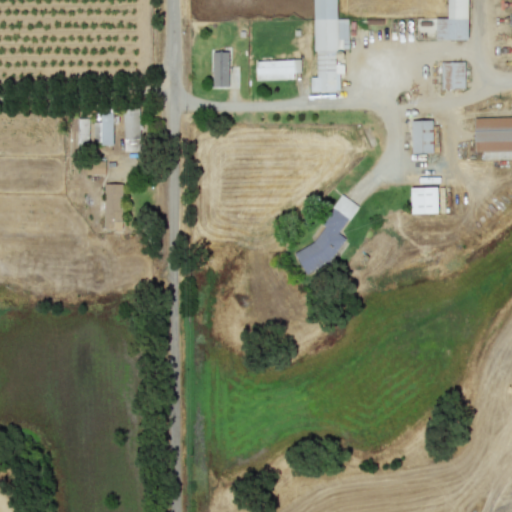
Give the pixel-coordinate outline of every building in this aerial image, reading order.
[(312,9),(315,76),(309,76),(310,91),(339,89),(338,72),(343,72),(342,63),(335,63),(334,48),(348,47),(347,18),(336,18),(334,0),(318,0),(319,9),(312,9)] [(461,0),(446,0),(447,17),(434,17),(435,38),(462,38),(461,0)] [(227,86),(227,50),(211,51),(212,86),(227,86)] [(255,60),(256,79),(293,78),(293,71),(300,71),(299,59),(255,60)] [(440,87),(464,87),(463,61),(440,61),(440,87)] [(138,107),(122,107),(123,150),(139,150),(138,107)] [(112,142),(111,112),(100,112),(101,121),(90,121),(90,117),(71,117),(71,143),(112,142)] [(511,115),(473,117),(474,151),(482,151),(482,158),(511,157),(511,115)] [(432,152),(431,119),(410,119),(411,152),(432,152)] [(104,160),(91,160),(91,173),(104,173),(104,160)] [(121,183),(104,183),(103,227),(113,227),(113,220),(120,220),(121,183)] [(436,186),(410,187),(411,213),(437,212),(436,186)] [(338,233),(357,204),(340,193),(320,223),(296,261),(312,271),(321,257),(328,261),(344,237),(338,233)]
